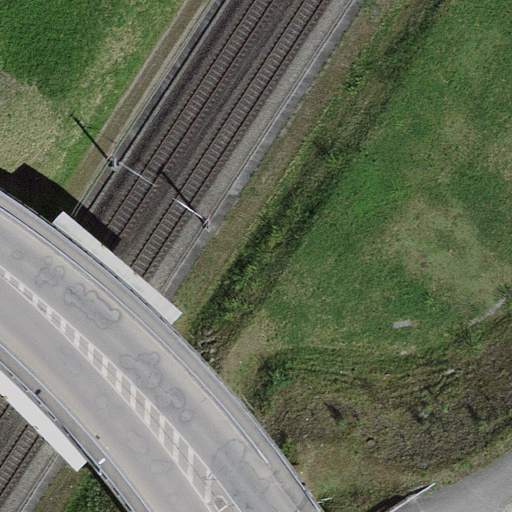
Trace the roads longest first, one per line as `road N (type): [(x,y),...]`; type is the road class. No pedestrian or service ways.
road 1 (track): [(199,0),(0,305)]
road 2 (residential): [(0,266),(108,361),(228,511)]
road 3 (track): [(244,208),(378,0)]
